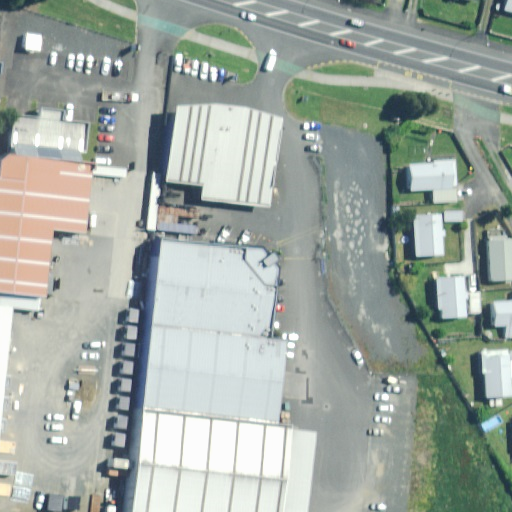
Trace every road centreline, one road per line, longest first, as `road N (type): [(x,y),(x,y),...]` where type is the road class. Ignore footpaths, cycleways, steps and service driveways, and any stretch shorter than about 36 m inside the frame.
road 1 (trunk): [(487,72),(238,0)]
road 2 (residential): [(511,221),(465,135),(487,72)]
